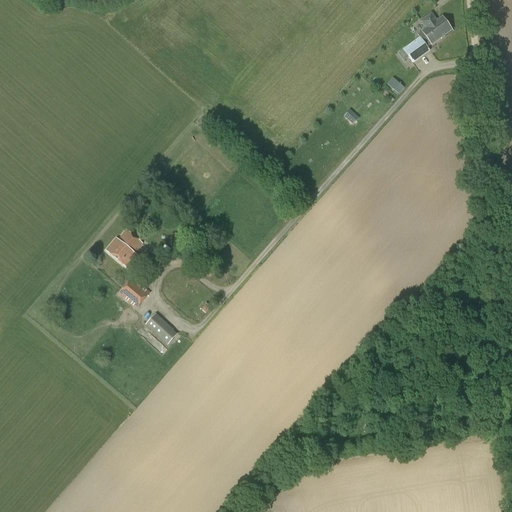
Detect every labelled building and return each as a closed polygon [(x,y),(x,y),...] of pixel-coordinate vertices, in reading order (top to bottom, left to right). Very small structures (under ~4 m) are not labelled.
[(442,18),(437,21),(431,13),(419,22),(425,30),(417,36),(419,39),(403,51),(412,64),(429,52),(422,43),(428,39),(432,44),(451,31),(442,18)] [(392,80),(387,86),(399,96),(404,90),(392,80)] [(350,111),(344,118),(352,125),(358,119),(350,111)] [(137,255),(135,253),(143,244),(127,230),(119,240),(117,238),(106,251),(127,268),(137,255)] [(167,243),(176,250),(183,241),(175,234),(167,243)] [(150,291),(133,277),(118,293),(136,308),(150,291)] [(178,335),(155,314),(144,325),(167,346),(178,335)]
